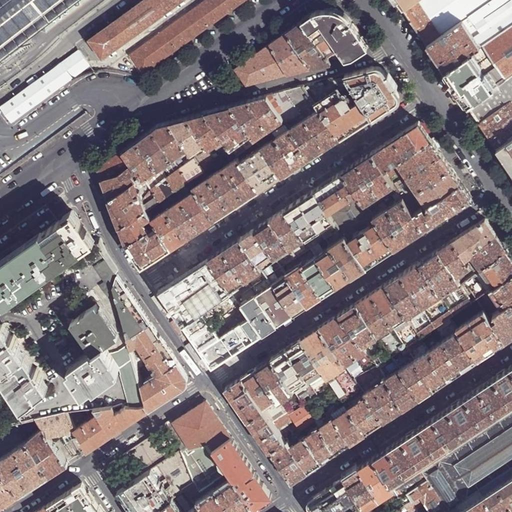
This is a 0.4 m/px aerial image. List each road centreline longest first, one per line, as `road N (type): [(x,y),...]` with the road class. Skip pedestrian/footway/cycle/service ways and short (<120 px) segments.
road 1 (residential): [(424,98),(141,284)]
road 2 (residential): [(209,381),(492,197)]
road 3 (residential): [(129,111),(363,60),(388,47)]
road 4 (residential): [(511,348),(290,495)]
road 5 (secondary): [(284,0),(129,111)]
road 6 (residential): [(141,284),(114,249),(75,150)]
road 7 (residential): [(85,462),(209,381)]
road 8 (residential): [(290,495),(209,381)]
road 9 (secondary): [(492,197),(424,98)]
